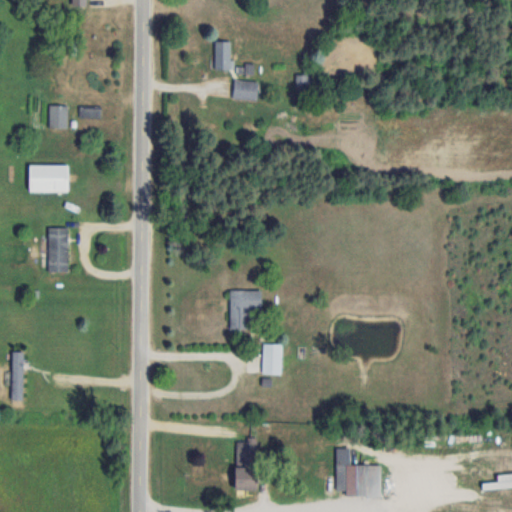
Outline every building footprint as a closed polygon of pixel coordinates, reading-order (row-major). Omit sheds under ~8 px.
[(215,70),(231,70),(231,42),(215,42),(215,70)] [(315,74),(295,74),(295,88),(315,88),(315,74)] [(257,100),(258,81),(233,80),(232,99),(257,100)] [(49,129),(68,129),(68,106),(49,106),(49,129)] [(80,117),(101,117),(101,107),(80,107),(80,117)] [(28,192),(68,192),(68,165),(28,165),(28,192)] [(48,272),(68,272),(68,228),(48,228),(48,272)] [(229,329),(255,329),(255,291),(229,291),(229,329)] [(282,374),(282,344),(262,344),(262,374),(282,374)] [(12,352),(12,400),(23,400),(23,352),(12,352)] [(254,463),(254,442),(237,442),(237,463),(254,463)] [(337,466),(337,490),(352,489),(352,482),(374,481),(374,475),(369,475),(368,465),(337,466)] [(255,490),(255,466),(232,466),(232,490),(255,490)]
